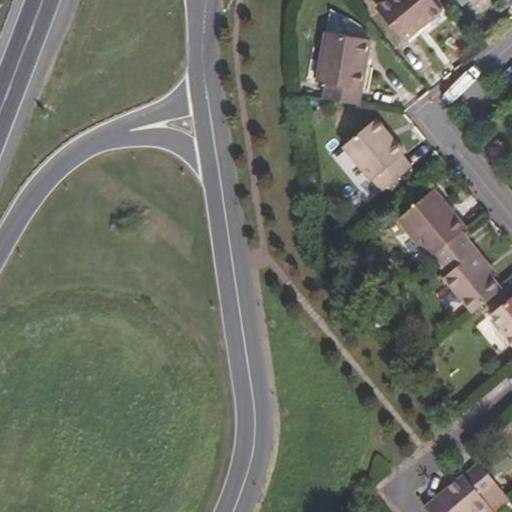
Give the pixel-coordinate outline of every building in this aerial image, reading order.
[(442,10),(434,0),(385,0),(377,7),(405,41),(442,10)] [(359,105),(371,39),(326,31),(317,81),(328,82),(324,99),(359,105)] [(393,138),(376,117),(372,121),(390,142),(393,138)] [(412,167),(403,155),(406,153),(393,138),(390,142),(372,121),(343,145),(372,181),(373,180),(382,191),(412,167)] [(344,147),(333,155),(355,184),(366,175),(344,147)] [(446,202),(435,189),(433,190),(444,204),(446,202)] [(467,229),(446,202),(444,204),(433,190),(399,219),(430,259),(435,255),(463,232),(467,229)] [(492,275),(473,252),(477,249),(463,232),(435,255),(449,272),(444,277),(474,313),(503,290),(492,275)] [(495,272),(477,249),(473,252),(492,275),(495,272)] [(511,296),(491,314),(502,326),(499,328),(511,343),(511,296)] [(495,511),(510,500),(480,463),(425,508),(428,511),(495,511)]
